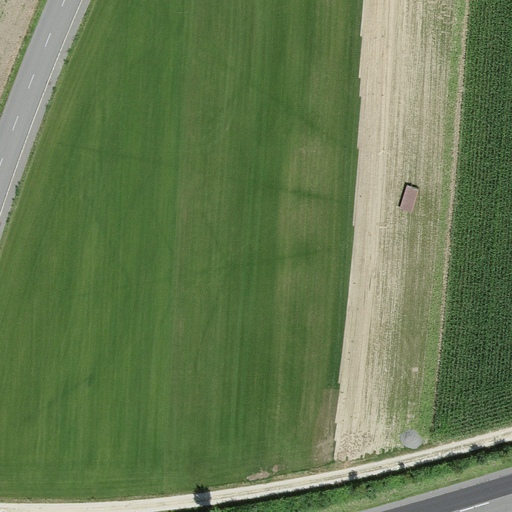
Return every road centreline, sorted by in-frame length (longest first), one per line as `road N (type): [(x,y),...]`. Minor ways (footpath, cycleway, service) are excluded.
road 1 (track): [(38,511),(166,504),(308,481),(511,432)]
road 2 (residential): [(0,164),(65,0)]
